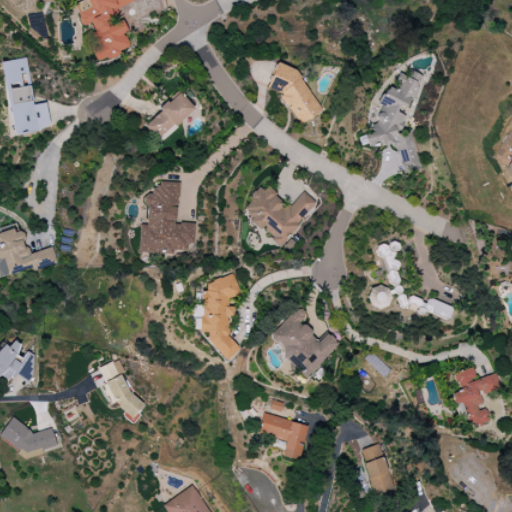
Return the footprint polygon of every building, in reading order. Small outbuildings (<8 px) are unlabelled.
[(80,0),(77,1),(77,18),(79,25),(92,25),(91,52),(96,62),(104,59),(110,59),(119,56),(119,51),(128,47),(123,33),(129,31),(129,23),(115,23),(109,25),(107,20),(116,17),(116,8),(134,1),(134,0),(80,0)] [(0,62),(11,135),(49,129),(45,103),(32,105),(25,58),(0,62)] [(321,109),(292,69),(274,63),(266,89),(276,92),(299,126),(320,112),(321,109)] [(424,78),(407,71),(405,76),(398,73),(392,88),(383,90),(378,102),(381,112),(374,114),(376,123),(369,125),(371,133),(363,135),(366,148),(379,145),(383,146),(391,144),(393,150),(397,152),(403,174),(420,169),(409,133),(401,135),(393,132),(399,130),(411,99),(416,98),(424,78)] [(195,110),(179,92),(142,125),(158,143),(195,110)] [(511,134),(497,159),(508,166),(511,160),(511,134)] [(137,251),(187,254),(188,244),(194,245),(195,224),(174,223),(175,203),(178,203),(179,185),(151,183),(150,195),(145,195),(143,225),(139,225),(137,251)] [(315,202),(300,191),(288,207),(265,190),(263,192),(257,187),(241,209),(251,217),(249,221),(271,238),(268,241),(280,249),(315,202)] [(0,277),(56,264),(52,248),(26,254),(20,228),(0,232),(0,277)] [(199,333),(206,333),(206,340),(225,362),(239,349),(226,335),(227,317),(231,315),(232,307),(227,307),(227,299),(228,299),(237,290),(232,274),(214,281),(200,292),(199,333)] [(437,316),(448,319),(451,309),(441,306),(437,316)] [(337,344),(326,333),(318,341),(299,323),(305,316),(296,307),(266,338),(306,377),(337,344)] [(38,360),(25,352),(20,359),(14,355),(20,346),(8,338),(0,350),(0,374),(11,382),(16,375),(24,381),(38,360)] [(121,373),(123,372),(117,359),(98,368),(103,379),(104,378),(123,420),(137,413),(135,408),(137,407),(121,373)] [(499,389),(495,374),(474,380),(471,368),(451,373),(457,392),(450,394),(453,405),(461,403),(468,427),(488,421),(483,406),(482,407),(479,395),(499,389)] [(306,426),(261,414),(256,434),(284,441),(280,456),(297,461),(306,426)] [(55,445),(50,429),(24,436),(20,422),(2,428),(10,457),(55,445)] [(358,451),(373,495),(392,489),(378,444),(358,451)] [(165,511),(208,511),(192,486),(161,505),(165,511)]
